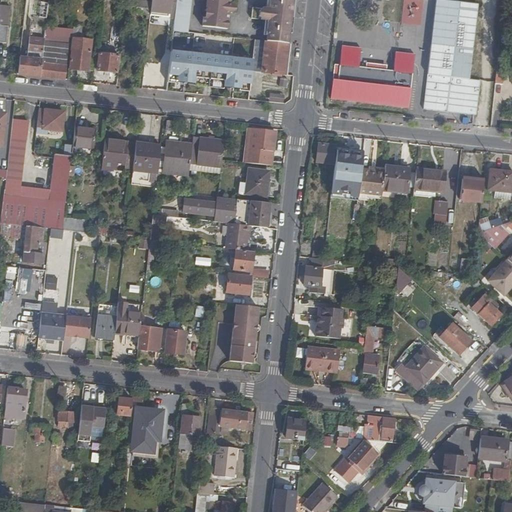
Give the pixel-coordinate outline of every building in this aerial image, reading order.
[(144,0),(128,0),(128,12),(148,14),(149,4),(145,3),(144,0)] [(151,0),(150,15),(170,17),(171,0),(151,0)] [(189,33),(193,0),(177,0),(174,32),(189,33)] [(210,18),(206,18),(205,18),(204,26),(228,29),(230,12),(234,13),(236,11),(237,8),(236,7),(235,4),(233,4),(231,3),(231,0),(208,0),(207,10),(211,11),(210,18)] [(289,35),(293,0),(272,0),(272,10),(255,8),(253,19),(260,20),(261,18),(263,20),(270,21),(269,32),(289,35)] [(480,79),(469,78),(477,2),(455,0),(434,0),(423,109),(476,115),(480,79)] [(0,31),(7,32),(9,13),(0,12),(0,31)] [(73,27),(71,40),(79,41),(81,28),(73,27)] [(43,52),(67,55),(70,31),(46,28),(45,34),(44,41),(43,52)] [(44,41),(45,34),(30,32),(29,39),(44,41)] [(288,45),(289,35),(269,32),(268,42),(288,45)] [(26,75),(40,77),(43,52),(44,41),(29,39),(27,59),(26,75)] [(254,58),(253,71),(263,72),(266,42),(257,41),(254,58)] [(285,75),(288,45),(268,42),(266,42),(263,72),(285,75)] [(340,65),(334,64),(330,99),(409,107),(415,54),(395,51),(393,70),(359,66),(361,47),(342,45),(340,65)] [(254,58),(172,49),(171,66),(169,80),(169,82),(251,91),(253,71),(254,58)] [(40,77),(64,80),(67,55),(43,52),(40,77)] [(91,54),(72,52),(70,69),(89,70),(91,54)] [(119,55),(98,52),(96,70),(117,73),(119,55)] [(120,57),(119,73),(128,73),(130,59),(120,57)] [(17,75),(26,75),(27,59),(19,58),(17,75)] [(159,90),(168,92),(168,89),(169,82),(169,80),(171,66),(162,65),(159,90)] [(497,70),(495,84),(502,85),(503,74),(499,73),(500,71),(497,70)] [(284,96),(270,94),(269,102),(283,104),(284,96)] [(64,113),(38,110),(36,134),(47,135),(47,130),(62,132),(64,113)] [(26,122),(12,120),(5,191),(4,197),(18,199),(20,187),(26,122)] [(166,131),(176,132),(177,122),(167,121),(166,131)] [(85,129),(74,127),(73,138),(92,140),(93,130),(85,129)] [(244,163),(271,166),(274,132),(251,130),(249,139),(247,139),(244,163)] [(224,140),(192,136),(192,145),(189,164),(220,168),(221,160),(224,140)] [(92,140),(73,138),(72,143),(72,146),(91,148),(92,140)] [(110,141),(104,140),(101,169),(107,170),(110,141)] [(135,144),(110,141),(107,170),(113,170),(114,166),(132,168),(135,144)] [(50,190),(30,188),(29,200),(26,227),(47,229),(50,229),(63,230),(64,230),(69,177),(70,166),(72,146),(72,143),(64,142),(63,154),(55,153),(50,190)] [(163,172),(188,175),(189,164),(192,145),(182,143),(181,148),(166,147),(161,146),(158,172),(163,172)] [(135,144),(132,168),(132,171),(146,172),(158,174),(158,172),(161,146),(145,145),(135,144)] [(335,165),(337,147),(318,146),(316,163),(335,165)] [(362,171),(364,151),(340,148),(338,168),(351,170),(350,177),(361,178),(362,171)] [(410,170),(385,167),(385,170),(382,191),(407,194),(410,170)] [(369,172),(362,171),(361,178),(358,197),(369,199),(369,196),(382,197),(382,191),(385,170),(375,169),(374,172),(369,172)] [(270,172),(247,170),(246,184),(238,183),(237,194),(267,197),(270,172)] [(445,173),(417,170),(414,189),(443,193),(445,173)] [(511,183),(511,173),(490,171),(489,190),(495,191),(511,193),(511,183)] [(481,202),(484,182),(462,179),(460,200),(481,202)] [(341,203),(355,205),(358,182),(344,180),(341,203)] [(30,188),(20,187),(18,199),(29,200),(30,188)] [(510,199),(511,193),(495,191),(495,198),(510,199)] [(18,199),(4,197),(1,224),(11,225),(26,227),(29,200),(18,199)] [(267,229),(270,204),(252,202),(217,198),(217,204),(184,200),(183,213),(215,217),(214,223),(229,224),(237,225),(249,227),(251,227),(267,229)] [(447,212),(448,202),(439,201),(438,211),(447,212)] [(178,212),(154,210),(153,216),(177,218),(178,212)] [(479,235),(492,230),(487,219),(479,221),(478,235),(479,235)] [(509,234),(511,233),(511,221),(492,230),(479,235),(495,249),(509,234)] [(1,224),(0,230),(0,236),(10,238),(11,225),(1,224)] [(249,227),(237,225),(229,224),(226,250),(235,251),(246,252),(247,241),(249,227)] [(100,235),(111,236),(112,228),(101,227),(94,226),(94,234),(100,235)] [(46,237),(47,229),(26,227),(25,235),(44,237),(46,237)] [(62,238),(63,230),(50,229),(49,236),(62,238)] [(78,243),(99,246),(100,235),(94,234),(79,232),(78,243)] [(23,248),(37,249),(38,244),(43,245),(44,240),(24,238),(23,248)] [(140,249),(149,250),(150,241),(141,240),(140,249)] [(324,260),(326,242),(315,241),(314,259),(324,260)] [(37,255),(37,250),(37,249),(23,248),(23,253),(25,254),(25,263),(42,265),(43,256),(37,255)] [(251,270),(253,253),(246,252),(235,251),(233,271),(251,273),(251,270)] [(194,264),(205,265),(205,257),(195,256),(194,264)] [(314,259),(310,259),(309,268),(333,271),(334,261),(324,260),(314,259)] [(511,285),(511,264),(508,261),(488,283),(503,295),(511,285)] [(333,271),(309,268),(306,268),(303,286),(310,286),(310,293),(330,296),(333,271)] [(250,277),(266,279),(267,272),(251,270),(251,273),(250,277)] [(401,291),(411,279),(402,271),(392,283),(401,291)] [(248,296),(250,277),(228,274),(226,294),(248,296)] [(498,305),(484,293),(472,309),(490,325),(500,314),(495,309),(498,305)] [(114,335),(139,338),(140,329),(142,312),(138,312),(139,306),(117,303),(116,318),(114,335)] [(256,326),(258,309),(235,306),(235,312),(220,311),(218,324),(233,326),(229,362),(252,364),(252,361),(253,354),(255,335),(256,326)] [(197,317),(203,318),(205,308),(198,307),(197,317)] [(320,326),(317,325),(316,337),(340,339),(341,329),(343,329),(344,319),(342,319),(343,310),(322,307),(321,317),(320,326)] [(464,326),(468,321),(459,313),(454,318),(464,326)] [(57,316),(42,314),(39,339),(48,340),(54,340),(55,340),(64,341),(64,336),(66,317),(58,316),(57,316)] [(64,336),(89,339),(91,319),(67,316),(66,317),(64,336)] [(95,338),(114,340),(114,335),(116,318),(98,316),(95,338)] [(452,325),(440,338),(458,354),(470,341),(452,325)] [(364,349),(364,356),(365,356),(363,374),(377,375),(379,358),(372,357),(374,341),(383,342),(384,330),(367,328),(364,349)] [(138,352),(159,355),(160,352),(166,353),(168,333),(140,329),(139,338),(138,352)] [(186,333),(168,330),(168,333),(166,353),(166,354),(183,357),(186,333)] [(15,335),(14,350),(25,350),(26,335),(15,335)] [(442,363),(424,346),(405,367),(401,364),(396,370),(406,379),(411,373),(423,384),(442,363)] [(340,353),(308,349),(306,369),(338,372),(340,353)] [(17,389),(8,388),(5,416),(23,418),(24,412),(26,412),(26,409),(24,409),(26,392),(17,390),(17,389)] [(130,417),(132,400),(118,399),(116,416),(130,417)] [(189,406),(182,405),(180,417),(183,418),(179,450),(190,451),(191,441),(192,435),(198,436),(199,436),(201,417),(192,416),(192,418),(188,418),(189,406)] [(104,428),(106,410),(84,408),(81,440),(90,441),(92,427),(104,428)] [(253,413),(213,409),(210,434),(220,435),(220,428),(251,431),(253,413)] [(151,458),(156,413),(138,411),(133,456),(151,458)] [(161,413),(156,413),(151,458),(153,458),(155,441),(158,441),(158,440),(161,413)] [(76,415),(58,414),(57,423),(75,424),(76,415)] [(396,419),(368,416),(367,426),(375,427),(374,441),(393,443),(396,419)] [(305,434),(306,422),(289,420),(286,439),(304,441),(305,434)] [(50,429),(33,427),(32,434),(36,435),(35,442),(44,443),(45,436),(49,436),(50,429)] [(340,432),(340,438),(349,439),(364,440),(365,427),(357,427),(357,429),(356,434),(352,433),(340,432)] [(14,430),(3,429),(2,445),(13,446),(14,430)] [(333,437),(325,436),(323,446),(332,447),(332,445),(333,437)] [(337,447),(348,448),(349,439),(340,438),(333,437),(332,445),(337,445),(337,447)] [(506,461),(508,442),(482,439),(479,458),(506,461)] [(162,440),(158,440),(158,441),(155,441),(153,458),(161,459),(162,440)] [(378,454),(365,442),(350,459),(348,458),(336,472),(349,483),(358,472),(363,476),(366,472),(364,470),(378,454)] [(309,459),(316,452),(309,446),(303,454),(309,459)] [(236,449),(217,447),(214,476),(230,477),(232,460),(236,460),(236,449)] [(445,456),(443,475),(465,477),(467,458),(445,456)] [(510,483),(511,465),(511,461),(505,461),(505,470),(493,469),(492,480),(493,481),(510,483)] [(465,483),(425,479),(423,504),(462,508),(465,483)] [(213,485),(198,484),(197,495),(212,496),(213,485)] [(324,511),(337,497),(322,484),(303,507),(309,511),(324,511)] [(274,489),(271,511),(295,511),(298,492),(278,490),(274,489)] [(211,503),(211,498),(199,497),(197,511),(206,511),(207,503),(211,503)] [(0,511),(10,511),(11,502),(9,502),(0,500),(0,511)] [(221,511),(223,502),(216,501),(215,511),(221,511)] [(19,511),(20,503),(11,502),(10,511),(19,511)] [(232,511),(233,503),(223,502),(221,511),(232,511)]
